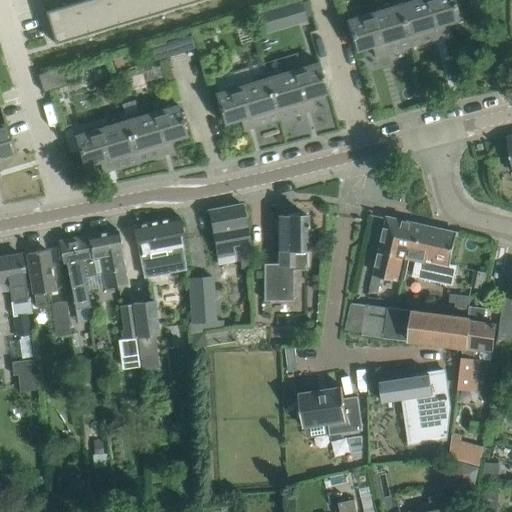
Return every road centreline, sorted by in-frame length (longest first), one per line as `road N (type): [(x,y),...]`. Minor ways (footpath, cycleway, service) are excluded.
road 1 (residential): [(64,214),(367,152)]
road 2 (residential): [(64,214),(2,0)]
road 3 (residential): [(322,0),(367,152)]
road 4 (residential): [(511,226),(453,205),(431,135)]
